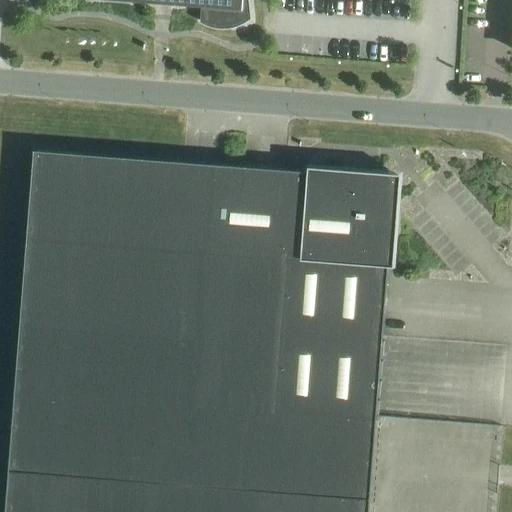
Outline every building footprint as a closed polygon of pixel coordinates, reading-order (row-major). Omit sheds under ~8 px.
[(249,0),(118,0),(202,7),(201,23),(204,25),(207,26),(212,28),(216,29),(220,29),(225,30),(229,29),(231,29),(235,28),(235,30),(251,20),(249,0)] [(360,56),(376,56),(376,40),(360,40),(360,56)] [(6,511),(370,511),(394,209),(393,209),(394,188),(386,178),(365,176),(365,175),(35,150),(6,511)] [(421,320),(421,286),(411,287),(411,332),(420,332),(420,320),(421,320)] [(507,460),(508,421),(425,419),(424,454),(433,455),(434,440),(462,441),(462,450),(487,451),(486,494),(491,494),(491,469),(500,469),(500,460),(507,460)]
